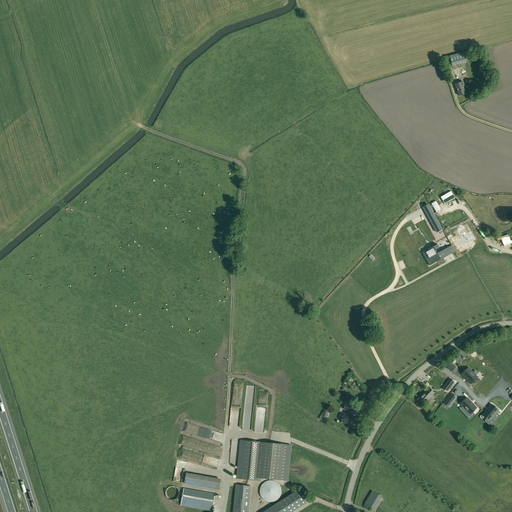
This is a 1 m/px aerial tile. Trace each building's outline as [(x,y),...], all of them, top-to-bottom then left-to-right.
[(464,52),(449,56),(452,66),(467,62),(464,52)] [(463,82),(455,85),(459,96),(465,94),(463,86),(464,86),(463,82)] [(451,191),(440,197),(445,204),(455,198),(451,191)] [(437,233),(442,230),(432,212),(427,214),(437,233)] [(434,263),(441,260),(443,258),(443,257),(453,251),(450,246),(437,253),(436,250),(439,248),(438,244),(422,253),(426,260),(431,257),(432,259),(434,263)] [(449,364),(447,368),(454,373),(457,368),(449,364)] [(471,384),(478,378),(476,376),(478,374),(475,371),(473,373),(469,368),(467,370),(466,371),(462,374),(471,384)] [(445,386),(449,389),(454,382),(450,379),(445,386)] [(429,388),(421,397),(426,402),(434,393),(429,388)] [(449,407),(457,397),(452,393),(444,403),(449,407)] [(471,412),(472,412),(473,411),(476,408),(467,398),(464,401),(463,402),(463,403),(461,404),(463,406),(468,412),(470,414),(471,412)] [(353,424),(355,416),(350,416),(352,405),(345,404),(344,409),(347,410),(346,415),(343,414),(341,422),(353,424)] [(492,419),(497,413),(498,410),(496,409),(496,408),(495,407),(491,405),(483,415),(487,418),(488,419),(490,420),(492,419)] [(261,478),(264,443),(240,440),(236,479),(260,481),(261,478)] [(285,445),(264,443),(261,478),(281,480),(288,480),(291,445),(285,445)] [(247,511),(250,487),(236,485),(233,511),(247,511)] [(215,494),(184,489),(181,505),(212,511),(215,494)] [(291,511),(306,502),(298,490),(264,511),(291,511)] [(381,497),(372,491),(368,498),(365,503),(374,509),(381,497)]
